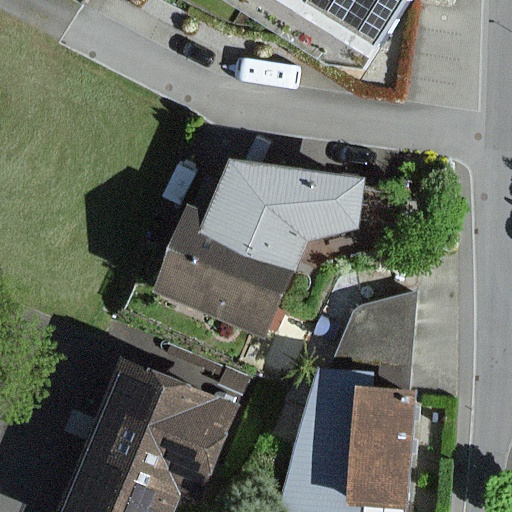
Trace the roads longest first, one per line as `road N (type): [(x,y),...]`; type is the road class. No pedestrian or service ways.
road 1 (unclassified): [(35,0),(193,86),(370,118),(505,131)]
road 2 (residential): [(502,345),(505,131)]
road 3 (residential): [(481,511),(502,345)]
